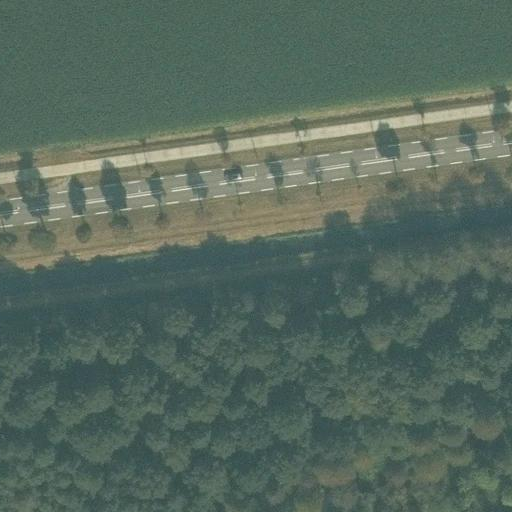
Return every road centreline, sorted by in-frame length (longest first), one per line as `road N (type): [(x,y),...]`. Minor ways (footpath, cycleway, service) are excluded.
road 1 (primary): [(0,214),(511,143)]
road 2 (track): [(511,428),(330,477),(249,511)]
